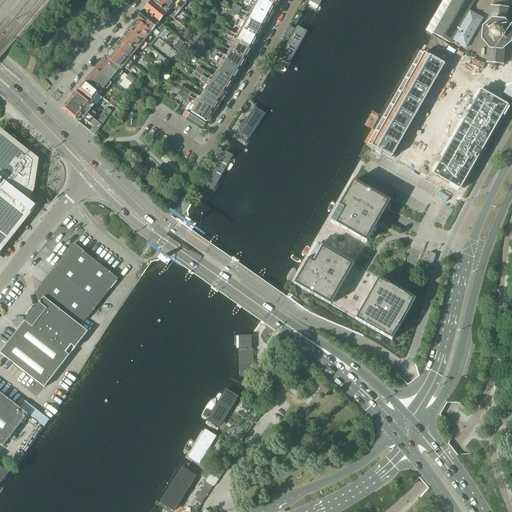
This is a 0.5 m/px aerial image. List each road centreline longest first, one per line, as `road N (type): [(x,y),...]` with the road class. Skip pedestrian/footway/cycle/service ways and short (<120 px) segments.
road 1 (secondary): [(91,174),(156,233),(335,359)]
road 2 (tertiary): [(511,158),(468,249),(434,372),(408,416)]
road 3 (tertiary): [(421,431),(453,373),(484,255),(511,188)]
road 4 (residential): [(201,150),(289,0)]
road 5 (secondary): [(394,433),(346,472),(263,511)]
road 6 (unclassified): [(0,283),(91,174)]
road 7 (secondary): [(91,174),(82,155),(7,87)]
road 8 (secondary): [(7,87),(91,174)]
